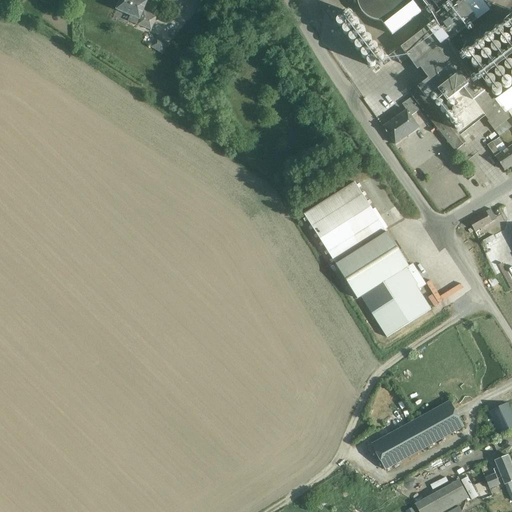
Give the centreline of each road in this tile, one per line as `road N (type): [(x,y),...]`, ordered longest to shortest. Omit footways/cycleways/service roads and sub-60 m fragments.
road 1 (unclassified): [(437,227),(284,0)]
road 2 (unclassified): [(511,340),(437,227)]
